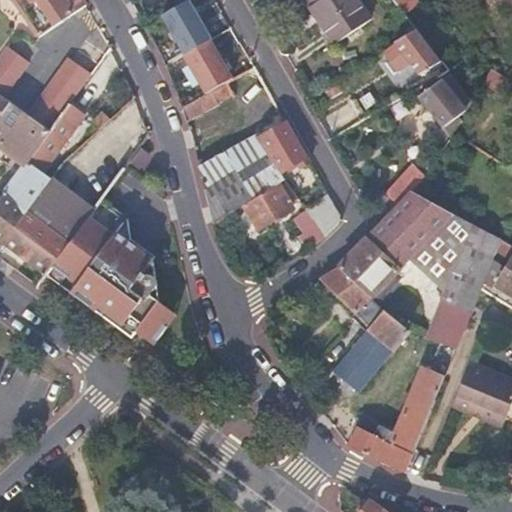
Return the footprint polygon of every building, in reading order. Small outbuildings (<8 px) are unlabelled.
[(17,0),(25,11),(21,14),(38,39),(85,6),(81,0),(17,0)] [(302,0),(334,44),(369,18),(355,0),(302,0)] [(422,9),(415,0),(393,0),(408,19),(422,9)] [(418,73),(437,58),(422,38),(413,27),(395,42),(418,73)] [(152,37),(161,59),(173,53),(162,32),(152,37)] [(6,49),(0,57),(0,102),(1,103),(28,64),(6,49)] [(26,121),(47,136),(67,109),(92,76),(69,61),(25,120),(26,121)] [(200,96),(225,83),(214,62),(190,75),(200,96)] [(448,135),(450,132),(470,102),(447,71),(417,94),(448,135)] [(181,107),(186,121),(233,97),(225,83),(200,96),(181,107)] [(5,106),(0,113),(0,145),(1,146),(15,156),(26,164),(47,136),(25,120),(5,106)] [(67,109),(47,136),(26,164),(41,175),(82,118),(67,109)] [(257,135),(255,135),(279,170),(297,160),(300,164),(307,160),(288,127),(284,120),(257,135)] [(212,222),(212,223),(244,207),(289,185),(279,170),(255,135),(199,167),(212,222)] [(147,149),(140,144),(129,158),(137,163),(147,149)] [(15,156),(0,176),(0,178),(9,185),(0,198),(0,241),(4,245),(29,210),(51,182),(41,175),(26,164),(15,156)] [(385,192),(397,202),(398,201),(408,190),(422,176),(424,173),(412,163),(385,192)] [(91,211),(51,182),(29,210),(69,239),(85,219),(91,211)] [(289,185),(244,207),(257,233),(294,215),(292,212),(304,207),(289,185)] [(440,299),(468,311),(473,299),(480,281),(495,242),(408,190),(398,201),(397,202),(384,217),(368,234),(364,238),(397,270),(407,260),(443,291),(440,299)] [(307,212),(323,236),(327,233),(337,222),(339,216),(338,212),(327,194),(304,207),(307,212)] [(150,276),(144,275),(140,273),(154,255),(144,248),(140,253),(125,241),(129,236),(117,228),(126,215),(102,197),(91,211),(85,219),(69,239),(44,274),(105,321),(112,312),(122,318),(120,321),(134,331),(148,341),(169,312),(147,295),(147,292),(153,289),(154,284),(154,279),(150,276)] [(69,239),(29,210),(4,245),(44,274),(69,239)] [(297,220),(314,245),(323,236),(307,212),(297,220)] [(144,248),(129,236),(125,241),(140,253),(144,248)] [(339,266),(371,297),(397,270),(364,238),(339,266)] [(511,252),(495,242),(480,281),(511,300),(511,252)] [(339,266),(320,279),(355,311),(352,315),(365,328),(382,308),(371,297),(339,266)] [(424,338),(453,351),(460,332),(468,311),(440,299),(424,338)] [(365,328),(332,369),(356,391),(405,330),(382,308),(365,328)] [(105,321),(129,338),(134,331),(120,321),(122,318),(112,312),(105,321)] [(169,312),(148,341),(152,344),(173,315),(169,312)] [(511,390),(511,376),(469,359),(451,403),(500,422),(511,390)] [(406,472),(443,377),(420,368),(393,433),(362,418),(348,445),(371,457),(406,472)] [(382,511),(365,501),(363,499),(360,504),(365,508),(362,511),(382,511)]
